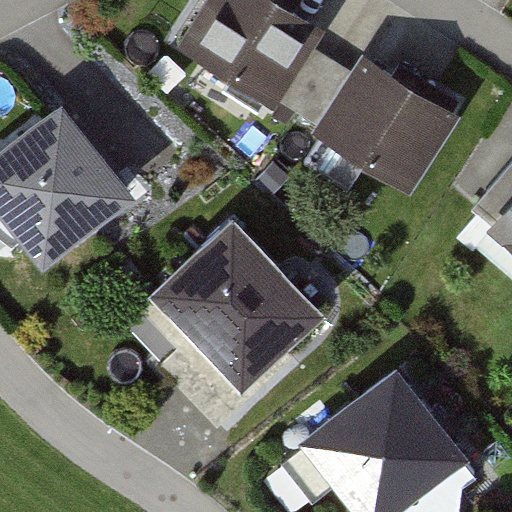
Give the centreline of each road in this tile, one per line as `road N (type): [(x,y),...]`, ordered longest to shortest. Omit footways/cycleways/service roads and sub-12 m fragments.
road 1 (residential): [(511,44),(443,0),(21,0),(0,10)]
road 2 (residential): [(190,511),(85,440),(0,359)]
